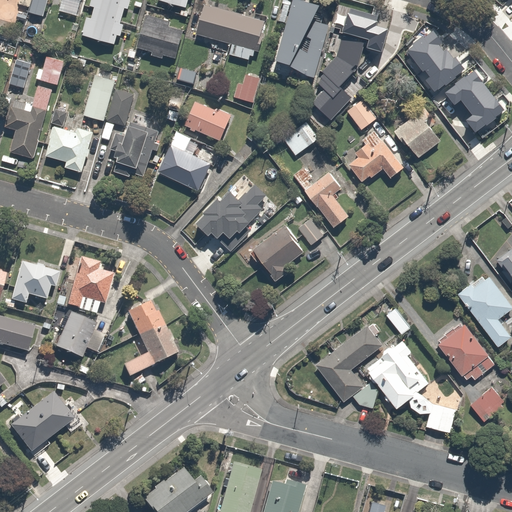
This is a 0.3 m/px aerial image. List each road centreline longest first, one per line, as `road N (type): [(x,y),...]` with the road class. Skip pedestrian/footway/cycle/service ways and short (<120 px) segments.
road 1 (secondary): [(251,358),(511,158)]
road 2 (residential): [(218,383),(270,423),(511,489)]
road 3 (residential): [(251,358),(182,267),(149,238),(0,192)]
road 4 (secondary): [(51,511),(218,383)]
